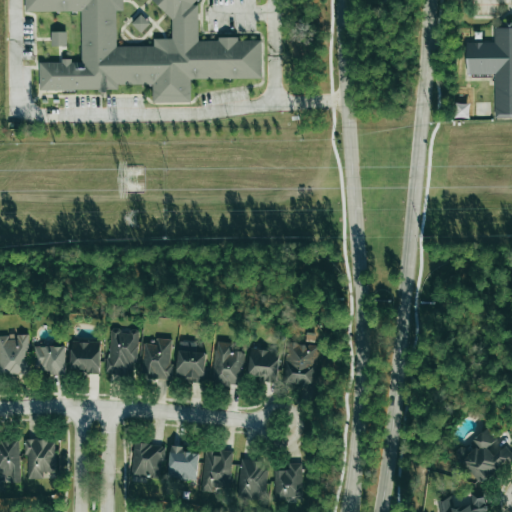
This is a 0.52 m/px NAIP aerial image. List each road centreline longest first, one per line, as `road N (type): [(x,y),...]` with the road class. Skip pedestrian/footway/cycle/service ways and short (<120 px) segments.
road 1 (tertiary): [(377,511),(422,113),(427,0)]
road 2 (tertiary): [(342,0),(359,322),(348,511)]
road 3 (residential): [(0,411),(111,408),(278,423)]
